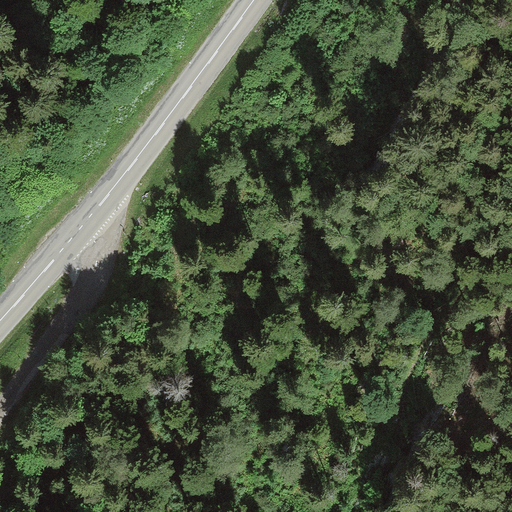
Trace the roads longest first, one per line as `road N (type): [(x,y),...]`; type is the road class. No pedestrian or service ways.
road 1 (secondary): [(88,223),(254,0)]
road 2 (unclassified): [(0,407),(95,280),(101,247),(88,223)]
road 3 (secondary): [(0,326),(88,223)]
